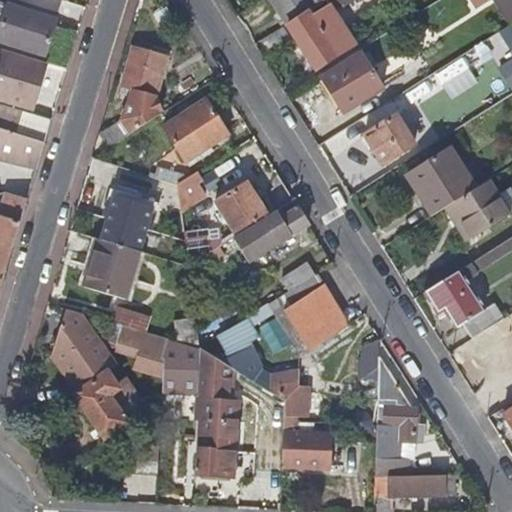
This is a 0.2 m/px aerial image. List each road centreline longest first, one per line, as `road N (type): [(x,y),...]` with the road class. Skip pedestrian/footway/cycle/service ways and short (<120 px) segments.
road 1 (residential): [(511,505),(194,0)]
road 2 (residential): [(113,0),(0,368)]
